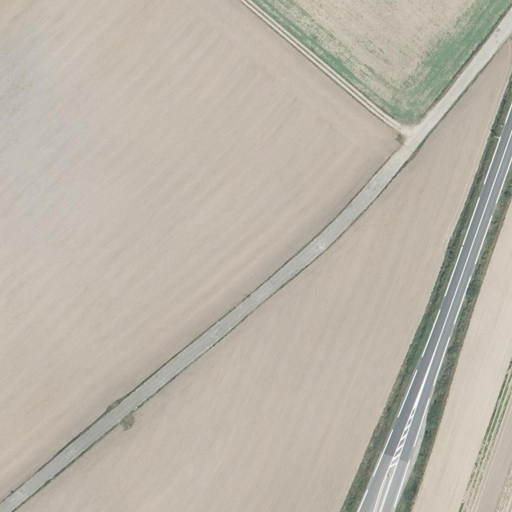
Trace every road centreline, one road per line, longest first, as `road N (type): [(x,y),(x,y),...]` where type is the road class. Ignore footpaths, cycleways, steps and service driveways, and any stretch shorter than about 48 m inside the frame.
road 1 (unclassified): [(0,511),(350,213),(511,15)]
road 2 (primary): [(415,403),(511,131)]
road 3 (track): [(417,134),(373,109),(245,0)]
